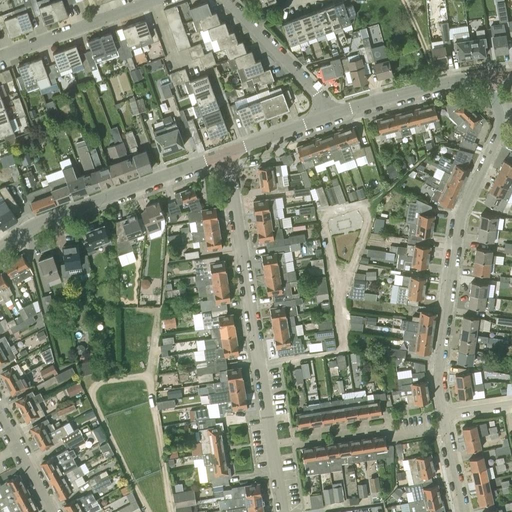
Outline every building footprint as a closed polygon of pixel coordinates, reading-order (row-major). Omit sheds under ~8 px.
[(35,0),(28,0),(30,4),(35,17),(41,15),(44,24),(56,20),(49,3),(38,7),(35,0)] [(64,6),(70,4),(68,0),(57,0),(49,3),(56,20),(67,16),(64,6)] [(86,0),(89,8),(97,5),(94,0),(86,0)] [(334,4),(342,26),(350,23),(349,18),(354,16),(355,12),(352,4),(345,7),(342,1),(334,4)] [(499,23),(508,21),(504,1),(496,3),(499,23)] [(211,14),(207,2),(190,8),(194,20),(211,14)] [(29,19),(35,17),(30,4),(13,11),(21,33),(32,29),(29,19)] [(333,29),(342,26),(334,4),(325,7),(333,29)] [(165,16),(178,12),(175,6),(163,10),(165,16)] [(324,33),(333,29),(325,7),(316,11),(324,33)] [(9,37),(21,33),(13,11),(0,15),(0,28),(0,29),(5,27),(9,37)] [(316,36),(324,33),(316,11),(308,14),(316,36)] [(167,22),(180,17),(178,12),(165,16),(167,22)] [(207,28),(220,23),(216,12),(211,14),(194,20),(198,31),(207,28)] [(307,39),(316,36),(308,14),(299,17),(307,39)] [(169,28),(182,23),(180,17),(167,22),(169,28)] [(298,42),(307,39),(299,17),(290,20),(298,42)] [(133,24),(141,46),(158,40),(154,27),(148,29),(144,20),(133,24)] [(289,45),(298,42),(290,20),(281,23),(289,45)] [(228,33),(228,32),(225,22),(220,23),(207,28),(211,39),(216,38),(216,37),(228,33)] [(440,23),(442,40),(443,44),(450,43),(450,39),(448,30),(449,30),(449,28),(448,22),(440,23)] [(171,34),(184,29),(182,23),(169,28),(171,34)] [(130,51),(141,46),(133,24),(121,28),(125,38),(119,40),(125,58),(129,70),(141,66),(140,62),(133,65),(130,56),(131,56),(130,51)] [(502,27),(501,24),(491,25),(495,53),(508,51),(506,33),(505,34),(504,26),(502,27)] [(173,39),(186,35),(184,29),(171,34),(173,39)] [(468,31),(472,57),(473,56),(474,58),(478,57),(479,56),(485,55),(484,46),(487,45),(484,29),(475,30),(476,38),(471,38),(470,31),(468,31)] [(237,42),(233,31),(229,33),(228,32),(228,33),(216,37),(216,38),(220,49),(225,47),(224,47),(237,43),(237,42)] [(470,57),(472,57),(468,31),(452,33),(454,50),(457,50),(458,58),(465,58),(466,59),(469,58),(470,57)] [(125,58),(119,40),(113,42),(110,32),(98,36),(106,58),(118,54),(120,60),(125,58)] [(175,45),(188,41),(186,35),(173,39),(175,45)] [(95,62),(106,58),(98,36),(87,40),(90,50),(85,52),(91,70),(97,68),(95,62)] [(365,52),(368,62),(374,61),(374,62),(378,78),(392,74),(388,59),(387,59),(386,53),(373,56),(368,37),(362,39),(364,47),(365,52)] [(187,49),(190,47),(188,41),(175,45),(178,52),(187,49)] [(246,52),(242,41),(237,42),(237,43),(224,47),(225,47),(229,58),(246,52)] [(189,54),(202,49),(200,44),(190,47),(187,49),(189,54)] [(75,45),(64,49),(70,66),(81,62),(85,73),(91,70),(85,52),(79,55),(75,45)] [(434,63),(447,60),(444,45),(431,48),(434,63)] [(362,64),(368,62),(365,52),(364,47),(358,49),(359,52),(347,56),(347,58),(349,70),(353,85),(367,81),(363,66),(362,67),(362,64)] [(72,71),(70,66),(64,49),(52,53),(55,63),(50,65),(54,76),(59,74),(58,70),(69,66),(71,71),(72,71)] [(191,60),(199,58),(204,56),(202,49),(189,54),(191,60)] [(246,52),(229,58),(233,70),(236,68),(254,62),(255,62),(251,50),(246,52)] [(201,63),(213,58),(211,53),(204,56),(199,58),(201,63)] [(306,63),(305,60),(303,55),(296,57),(303,64),(306,63)] [(54,76),(50,65),(44,67),(40,57),(29,61),(37,84),(39,90),(57,83),(54,76)] [(213,58),(201,63),(203,69),(216,65),(213,58)] [(321,67),(324,78),(334,76),(334,77),(342,75),(342,70),(339,58),(330,60),(331,64),(321,67)] [(259,80),(272,75),(270,69),(264,71),(260,60),(255,62),(254,62),(236,68),(241,82),(251,79),(258,76),(259,80)] [(19,90),(37,84),(29,61),(17,66),(21,76),(15,78),(19,90)] [(155,69),(153,62),(146,64),(149,71),(155,69)] [(132,78),(141,74),(141,73),(139,69),(139,68),(129,72),(132,78)] [(1,72),(5,82),(12,80),(8,69),(1,72)] [(193,92),(211,86),(207,74),(189,81),(184,69),(179,71),(184,83),(185,83),(189,94),(193,92)] [(178,85),(184,83),(179,71),(173,72),(178,85)] [(168,74),(171,83),(173,87),(178,85),(173,72),(168,74)] [(251,79),(253,84),(260,81),(261,86),(274,81),(272,75),(259,80),(258,76),(251,79)] [(254,85),(253,84),(251,79),(241,82),(240,83),(242,89),(254,85)] [(170,88),(168,83),(161,86),(165,98),(172,95),(170,88)] [(198,103),(215,97),(211,86),(193,92),(198,103)] [(237,95),(234,88),(224,92),(226,96),(230,95),(231,97),(237,95)] [(270,96),(277,114),(289,109),(287,104),(293,102),(288,90),(270,96)] [(265,118),(277,114),(270,96),(259,100),(265,118)] [(14,105),(20,103),(18,97),(12,99),(14,105)] [(198,103),(193,105),(197,117),(202,115),(219,108),(215,97),(198,103)] [(235,104),(229,106),(233,118),(239,116),(243,126),(254,122),(248,104),(245,97),(234,101),(235,104)] [(463,120),(473,110),(465,103),(466,102),(462,97),(451,100),(451,102),(445,104),(448,116),(457,125),(462,120),(463,120)] [(146,111),(142,98),(135,100),(139,113),(146,111)] [(133,115),(139,113),(135,100),(129,103),(133,115)] [(254,122),(265,118),(259,100),(248,104),(254,122)] [(16,111),(22,108),(20,103),(14,105),(16,111)] [(424,107),(428,123),(433,121),(435,128),(440,127),(438,120),(439,120),(438,118),(437,118),(434,104),(424,107)] [(424,124),(428,123),(424,107),(414,109),(420,132),(425,130),(424,124)] [(0,122),(8,120),(4,108),(0,110),(0,122)] [(22,108),(16,111),(18,116),(24,114),(22,108)] [(206,126),(223,120),(219,108),(202,115),(206,126)] [(34,109),(28,111),(31,118),(37,116),(34,109)] [(411,134),(420,132),(414,109),(405,112),(409,128),(410,131),(411,134)] [(473,110),(463,120),(468,125),(465,133),(475,138),(481,124),(485,120),(481,115),(479,117),(473,110)] [(405,132),(410,131),(409,128),(405,112),(395,115),(401,136),(402,142),(407,140),(405,132)] [(397,143),(402,142),(401,136),(395,115),(386,117),(390,133),(394,131),(397,143)] [(385,134),(390,133),(386,117),(376,120),(376,121),(379,133),(378,133),(379,135),(380,135),(381,142),(387,141),(385,134)] [(196,129),(194,124),(193,119),(186,121),(188,126),(190,131),(196,129)] [(0,135),(3,135),(12,131),(8,120),(0,122),(0,135)] [(65,129),(61,120),(54,123),(57,132),(65,129)] [(223,120),(206,126),(210,138),(228,131),(223,120)] [(163,126),(172,149),(183,145),(181,138),(177,126),(176,126),(175,122),(163,126)] [(39,129),(42,138),(50,135),(47,126),(39,129)] [(160,153),(172,149),(163,126),(152,130),(154,134),(153,134),(160,153)] [(351,152),(354,159),(365,154),(367,163),(374,161),(369,145),(361,148),(358,142),(359,141),(359,140),(358,140),(353,127),(344,130),(351,152)] [(196,129),(190,131),(194,143),(201,141),(196,129)] [(344,162),(354,159),(351,152),(344,130),(334,133),(342,155),(344,162)] [(12,131),(3,135),(5,141),(7,140),(15,137),(12,131)] [(132,155),(138,173),(152,168),(145,149),(137,152),(135,146),(137,146),(131,131),(124,134),(132,155)] [(30,141),(27,133),(18,136),(20,144),(26,142),(27,147),(32,145),(30,141)] [(347,169),(344,162),(342,155),(334,133),(325,137),(332,156),(332,157),(332,156),(335,163),(338,172),(347,169)] [(435,135),(437,142),(443,140),(441,133),(435,135)] [(474,150),(472,149),(475,142),(463,136),(458,146),(474,150)] [(15,137),(7,140),(9,146),(17,143),(15,137)] [(325,137),(316,140),(323,160),(332,156),(325,137)] [(316,140),(306,144),(314,165),(323,162),(323,160),(316,140)] [(138,173),(132,155),(127,157),(125,151),(126,151),(123,142),(114,145),(126,178),(138,173)] [(100,187),(88,150),(85,144),(78,147),(76,148),(85,173),(80,174),(87,192),(100,187)] [(305,169),(314,165),(306,144),(297,147),(302,160),(301,160),(301,163),(302,162),(305,169)] [(113,182),(126,178),(114,145),(107,147),(110,157),(112,156),(114,162),(107,164),(107,166),(113,182)] [(113,182),(107,166),(101,168),(101,167),(102,167),(96,151),(91,153),(90,150),(88,150),(100,187),(113,182)] [(498,171),(511,177),(511,152),(506,161),(503,160),(498,171)] [(0,158),(3,167),(9,165),(15,163),(11,154),(0,157),(0,158)] [(284,166),(290,165),(286,154),(281,156),(284,166)] [(407,157),(408,164),(415,162),(413,155),(407,157)] [(444,170),(465,179),(469,171),(456,165),(457,164),(455,163),(454,164),(448,161),(449,159),(442,155),(438,164),(431,161),(426,158),(423,161),(444,170)] [(87,192),(80,174),(76,176),(72,166),(69,158),(59,162),(61,169),(64,176),(72,197),(87,192)] [(398,163),(400,171),(406,169),(405,162),(398,163)] [(14,182),(20,180),(15,163),(9,165),(14,182)] [(298,171),(304,169),(302,163),(296,165),(298,171)] [(394,163),(386,166),(389,178),(398,176),(394,163)] [(260,179),(282,176),(280,165),(259,169),(259,168),(258,168),(260,179)] [(461,188),(465,179),(444,170),(440,178),(461,188)] [(305,188),(309,187),(311,184),(305,171),(301,172),(305,188)] [(511,177),(498,171),(493,181),(511,189),(511,177)] [(33,174),(32,174),(23,178),(22,178),(26,188),(37,184),(33,174)] [(282,176),(260,179),(261,189),(276,186),(277,192),(289,190),(288,185),(290,184),(289,175),(282,176)] [(64,176),(47,182),(49,186),(55,203),(72,197),(64,176)] [(333,186),(338,203),(338,204),(345,201),(336,177),(330,179),(333,186)] [(457,197),(461,188),(440,178),(437,184),(427,179),(425,182),(436,187),(457,197)] [(489,192),(507,201),(511,190),(511,189),(493,181),(489,192)] [(452,207),(457,197),(436,187),(425,182),(422,189),(428,192),(430,186),(435,188),(431,197),(437,200),(452,207)] [(0,202),(0,226),(2,229),(16,220),(13,215),(20,210),(4,186),(0,187),(0,193),(1,195),(4,200),(0,202)] [(55,203),(49,186),(40,189),(24,195),(27,203),(30,202),(34,211),(55,203)] [(321,206),(328,203),(321,186),(314,189),(321,206)] [(331,205),(338,203),(333,186),(325,189),(331,205)] [(361,186),(354,189),(358,200),(365,197),(361,186)] [(309,187),(305,188),(293,189),(294,197),(306,195),(310,194),(309,187)] [(191,211),(202,209),(198,197),(196,198),(193,188),(179,192),(174,194),(177,205),(188,201),(191,211)] [(357,198),(353,190),(347,193),(350,201),(357,198)] [(502,211),(507,201),(489,192),(483,202),(502,211)] [(254,211),(276,208),(275,198),(267,199),(253,201),(254,211)] [(415,203),(409,202),(406,222),(432,226),(434,216),(430,215),(431,206),(415,199),(415,203)] [(144,234),(160,229),(157,219),(164,217),(158,202),(145,206),(147,211),(141,214),(145,226),(144,234)] [(301,215),(314,213),(313,206),(298,208),(300,215),(301,215)] [(189,222),(196,221),(217,217),(215,207),(202,209),(191,211),(187,212),(189,222)] [(278,218),(281,217),(284,217),(282,207),(276,208),(254,211),(256,221),(278,218)] [(117,255),(133,250),(130,244),(136,242),(134,236),(142,233),(135,213),(126,217),(128,221),(122,223),(123,225),(116,225),(116,244),(117,255)] [(479,227),(495,229),(502,230),(503,218),(480,214),(479,227)] [(198,231),(219,228),(217,217),(196,221),(198,231)] [(278,218),(256,221),(257,231),(272,229),(281,228),(283,227),(281,217),(278,218)] [(431,236),(432,226),(406,222),(404,232),(408,233),(407,239),(419,240),(419,234),(431,236)] [(383,225),(374,224),(373,232),(382,234),(383,225)] [(107,233),(104,225),(93,229),(92,227),(86,229),(87,231),(83,232),(86,239),(82,241),(87,255),(96,251),(94,246),(110,240),(109,238),(111,237),(109,232),(107,233)] [(493,242),(495,229),(479,227),(477,239),(493,242)] [(198,241),(220,237),(219,228),(198,231),(192,232),(193,242),(198,241)] [(266,247),(290,243),(305,241),(304,234),(288,236),(288,237),(283,238),(281,228),(272,229),(257,231),(259,241),(265,240),(266,247)] [(169,246),(174,245),(173,242),(179,241),(178,234),(167,236),(169,246)] [(220,237),(198,241),(200,251),(207,250),(207,251),(222,249),(220,237)] [(290,243),(266,247),(267,253),(261,254),(261,256),(262,256),(263,265),(285,262),(293,260),(290,243)] [(399,253),(428,257),(431,255),(429,251),(430,247),(428,247),(416,245),(416,244),(413,244),(413,245),(406,244),(406,250),(402,249),(403,247),(390,245),(389,251),(399,253)] [(82,273),(79,256),(77,245),(62,247),(65,263),(60,264),(61,271),(64,289),(65,288),(71,288),(69,275),(75,274),(82,273)] [(474,261),(494,264),(496,254),(492,254),(492,250),(476,248),(474,261)] [(384,259),(385,251),(367,249),(366,256),(384,259)] [(185,259),(199,257),(198,251),(184,253),(185,259)] [(428,258),(428,257),(399,253),(396,268),(404,269),(405,264),(411,265),(410,266),(413,266),(413,265),(426,268),(427,268),(427,263),(430,261),(428,258)] [(22,277),(23,279),(33,274),(29,268),(23,258),(21,254),(12,259),(22,277)] [(60,277),(52,255),(37,260),(42,273),(43,272),(46,282),(60,277)] [(79,256),(82,273),(90,272),(86,255),(79,256)] [(311,268),(324,266),(323,258),(310,260),(311,268)] [(14,284),(23,279),(22,277),(12,259),(3,264),(4,265),(10,276),(9,277),(10,279),(11,278),(14,284)] [(203,274),(225,270),(224,261),(195,266),(197,275),(203,274)] [(493,273),(494,264),(474,261),(472,273),(489,276),(489,272),(493,273)] [(265,275),(286,272),(285,262),(263,265),(265,275)] [(324,266),(311,268),(308,268),(309,276),(325,273),(324,266)] [(205,284),(227,280),(225,270),(203,274),(197,275),(195,276),(196,285),(198,285),(205,284)] [(365,272),(365,274),(366,280),(376,280),(375,271),(365,272)] [(281,283),(288,281),(286,272),(265,275),(266,285),(281,283)] [(364,280),(365,274),(360,273),(355,272),(354,279),(364,280)] [(0,293),(3,298),(5,302),(10,299),(9,295),(12,294),(3,277),(2,277),(0,274),(0,273),(0,293)] [(401,285),(424,288),(425,279),(424,279),(424,278),(411,277),(411,276),(409,275),(409,276),(402,275),(401,281),(401,285)] [(327,292),(325,276),(312,278),(314,289),(317,289),(317,294),(327,292)] [(143,288),(146,288),(149,286),(150,282),(147,279),(143,279),(140,281),(140,285),(143,288)] [(367,281),(364,280),(354,279),(351,287),(366,289),(367,281)] [(206,294),(229,290),(227,280),(205,284),(198,285),(199,295),(206,294)] [(281,283),(266,285),(267,294),(267,295),(279,293),(280,299),(291,298),(289,281),(288,281),(281,283)] [(507,294),(508,282),(499,281),(498,293),(507,294)] [(469,294),(491,297),(492,290),(487,289),(487,284),(471,282),(469,294)] [(424,288),(401,285),(391,284),(389,302),(406,304),(407,297),(408,297),(421,299),(421,298),(423,299),(424,288)] [(206,294),(207,300),(200,301),(201,312),(227,308),(226,302),(230,301),(229,290),(206,294)] [(494,298),(491,297),(469,294),(468,307),(493,310),(494,298)] [(46,320),(55,317),(50,295),(41,297),(46,320)] [(271,319),(294,315),(297,314),(295,305),(294,298),(273,301),(274,308),(270,309),(271,319)] [(37,313),(36,311),(32,302),(23,307),(28,318),(37,313)] [(17,310),(20,316),(23,320),(25,319),(28,318),(23,307),(17,310)] [(411,321),(434,324),(435,314),(435,313),(421,312),(421,311),(420,310),(419,316),(412,315),(411,321)] [(212,328),(219,326),(234,324),(232,315),(233,315),(232,314),(210,318),(209,311),(201,312),(203,324),(211,323),(212,328)] [(317,322),(331,319),(330,313),(319,315),(320,321),(317,321),(317,322)] [(361,323),(362,316),(349,314),(350,321),(361,323)] [(273,329),(295,325),(294,315),(271,319),(273,329)] [(462,328),(477,330),(489,331),(490,321),(483,319),(463,316),(462,328)] [(176,327),(174,317),(164,319),(165,329),(176,327)] [(511,319),(496,317),(495,323),(511,325),(511,319)] [(0,321),(5,330),(10,327),(16,324),(13,318),(6,322),(4,319),(0,320),(0,321)] [(16,324),(10,327),(12,333),(28,324),(25,319),(23,320),(17,323),(16,324)] [(331,319),(317,322),(319,329),(332,327),(331,319)] [(411,321),(405,320),(400,319),(399,328),(410,330),(417,331),(433,333),(434,324),(411,321)] [(362,332),(363,323),(350,321),(351,331),(362,332)] [(213,337),(235,334),(234,324),(219,326),(220,331),(212,332),(213,337)] [(275,339),(297,335),(295,325),(273,329),(275,339)] [(476,335),(477,330),(462,328),(460,339),(475,341),(486,343),(497,344),(502,345),(503,339),(476,335)] [(39,341),(47,337),(43,330),(36,334),(39,341)] [(336,349),(333,330),(314,333),(315,341),(324,339),(325,351),(336,349)] [(431,343),(433,333),(417,331),(410,330),(409,339),(431,343)] [(215,347),(237,344),(235,334),(213,337),(215,347)] [(0,351),(10,346),(4,335),(0,337),(0,351)] [(297,335),(275,339),(276,349),(278,349),(279,356),(304,352),(303,343),(301,344),(300,337),(297,338),(297,335)] [(430,353),(431,343),(409,339),(407,350),(414,351),(414,352),(416,352),(429,353),(430,353)] [(473,353),(475,341),(460,339),(458,351),(473,353)] [(78,344),(75,347),(76,351),(78,354),(82,353),(85,351),(85,347),(82,344),(78,344)] [(237,344),(215,347),(204,349),(205,359),(224,357),(239,354),(238,353),(237,344)] [(10,346),(0,351),(0,365),(10,360),(10,361),(16,357),(10,346)] [(395,356),(402,357),(405,358),(406,350),(390,348),(389,355),(395,356)] [(44,362),(52,358),(49,349),(40,352),(44,362)] [(472,365),(473,353),(458,351),(457,362),(472,365)] [(359,352),(350,353),(352,362),(360,361),(359,352)] [(338,370),(346,368),(344,355),(336,356),(338,370)] [(376,364),(378,356),(371,355),(369,363),(376,364)] [(58,373),(57,371),(54,366),(56,366),(53,359),(47,362),(49,366),(40,370),(44,377),(53,373),(54,375),(58,373)] [(82,375),(94,372),(90,360),(78,364),(82,375)] [(414,362),(416,373),(424,371),(425,371),(424,364),(414,362)] [(220,381),(242,377),(241,367),(227,369),(226,363),(196,368),(198,382),(213,380),(212,372),(219,371),(220,381)] [(6,384),(23,375),(23,374),(25,373),(21,367),(20,368),(18,364),(2,373),(4,377),(3,378),(6,384)] [(303,374),(311,373),(310,364),(302,365),(303,374)] [(58,383),(75,374),(71,367),(54,376),(58,383)] [(297,384),(303,383),(301,369),(294,370),(297,384)] [(470,384),(475,384),(473,372),(455,375),(456,386),(470,384)] [(23,375),(6,384),(10,390),(11,390),(13,394),(29,386),(23,375)] [(399,389),(399,395),(406,394),(428,391),(426,381),(425,381),(413,383),(412,376),(398,378),(399,389)] [(208,393),(244,388),(242,377),(220,381),(214,382),(215,386),(207,387),(208,393)] [(79,381),(66,387),(70,397),(80,393),(79,391),(83,389),(79,381)] [(470,384),(456,386),(458,399),(472,397),(471,390),(477,390),(483,390),(483,389),(496,387),(496,381),(475,384),(470,384)] [(216,402),(245,397),(244,388),(208,393),(208,394),(206,395),(207,398),(216,397),(216,402)] [(174,390),(166,391),(168,399),(175,398),(174,390)] [(428,391),(406,394),(408,408),(418,407),(418,403),(423,402),(426,405),(429,402),(430,402),(428,391)] [(21,412),(38,402),(44,399),(40,392),(34,395),(33,392),(17,400),(19,404),(18,405),(21,412)] [(366,395),(369,416),(381,414),(378,393),(372,394),(366,395)] [(369,416),(366,395),(362,395),(354,397),(357,418),(369,416)] [(357,418),(354,397),(353,396),(342,398),(345,420),(357,418)] [(245,397),(216,402),(209,403),(210,406),(218,405),(219,416),(223,416),(225,410),(233,410),(241,408),(244,410),(247,407),(245,397)] [(333,421),(345,420),(342,398),(330,400),(333,421)] [(65,415),(76,410),(76,408),(75,407),(82,403),(80,399),(72,402),(73,404),(55,411),(50,413),(53,419),(58,416),(65,413),(65,415)] [(168,400),(157,401),(158,409),(170,407),(168,400)] [(333,421),(330,400),(321,402),(319,402),(318,402),(322,423),(333,421)] [(38,402),(21,412),(24,418),(26,418),(28,422),(44,413),(38,402)] [(310,425),(322,423),(318,402),(307,404),(310,425)] [(298,427),(310,425),(307,404),(302,405),(303,411),(295,412),(298,427)] [(197,420),(209,418),(207,408),(198,409),(198,407),(189,408),(190,418),(195,417),(195,420),(197,420)] [(96,415),(93,410),(86,413),(89,419),(96,415)] [(200,441),(222,438),(221,427),(222,426),(222,421),(215,422),(214,417),(209,418),(197,420),(200,441)] [(33,432),(36,439),(59,427),(56,422),(51,425),(47,419),(32,427),(34,431),(33,432)] [(464,439),(478,436),(488,434),(486,422),(475,425),(462,428),(464,439)] [(63,424),(59,427),(36,439),(40,445),(41,444),(43,448),(62,438),(61,436),(68,433),(63,424)] [(92,429),(96,435),(101,432),(98,426),(92,429)] [(65,444),(82,435),(78,427),(68,433),(61,436),(62,438),(65,444)] [(82,435),(65,444),(68,450),(85,441),(82,435)] [(373,438),(375,451),(382,450),(383,457),(386,457),(387,462),(393,462),(392,445),(386,446),(385,436),(373,438)] [(478,436),(464,439),(467,451),(481,448),(478,436)] [(202,453),(224,450),(222,438),(200,441),(202,453)] [(376,458),(375,451),(373,438),(361,439),(364,460),(376,458)] [(352,462),(364,460),(361,439),(349,441),(352,462)] [(341,464),(352,462),(349,441),(337,443),(341,464)] [(102,452),(110,447),(107,442),(99,446),(102,452)] [(329,466),(341,464),(337,443),(325,445),(329,471),(330,471),(329,466)] [(397,459),(404,458),(401,444),(395,445),(397,459)] [(318,473),(329,471),(325,445),(314,447),(317,467),(318,473)] [(495,454),(509,451),(508,446),(494,449),(495,454)] [(110,447),(102,452),(105,458),(113,453),(110,447)] [(304,469),(317,467),(314,447),(301,449),(304,469)] [(168,451),(169,458),(177,456),(176,449),(168,451)] [(205,465),(226,461),(224,450),(202,453),(192,455),(194,466),(205,465)] [(45,472),(67,459),(63,451),(46,459),(42,458),(41,462),(42,464),(41,465),(45,472)] [(410,468),(432,463),(429,453),(412,457),(412,458),(408,459),(403,460),(405,470),(410,468)] [(471,471),(485,468),(483,456),(469,459),(471,471)] [(50,481),(77,465),(73,457),(67,459),(45,472),(50,481)] [(215,485),(228,483),(227,478),(231,477),(230,470),(227,471),(226,461),(205,465),(207,481),(211,480),(212,486),(215,485)] [(413,483),(431,480),(430,475),(434,474),(432,463),(410,468),(413,483)] [(54,490),(82,475),(84,474),(79,464),(77,465),(50,481),(54,490)] [(474,482),(488,479),(485,468),(471,471),(474,482)] [(91,486),(108,476),(105,470),(87,479),(91,486)] [(396,473),(398,480),(406,478),(404,471),(396,473)] [(0,492),(1,495),(23,483),(18,474),(1,484),(0,483),(0,492)] [(82,475),(54,490),(59,499),(79,488),(78,486),(86,482),(82,475)] [(108,476),(91,486),(93,492),(112,483),(108,476)] [(371,492),(380,490),(378,476),(369,478),(371,492)] [(477,493),(491,490),(488,479),(474,482),(477,493)] [(233,497),(238,497),(260,493),(259,482),(257,482),(255,480),(253,483),(244,485),(232,487),(233,497)] [(414,500),(439,494),(437,485),(432,486),(431,480),(413,483),(414,484),(405,486),(406,492),(411,491),(414,500)] [(502,488),(510,486),(509,480),(500,482),(502,488)] [(332,487),(334,501),(343,499),(341,482),(332,484),(332,487)] [(8,502),(28,491),(23,483),(1,495),(2,496),(0,496),(0,506),(0,507),(1,506),(6,503),(8,502)] [(359,497),(367,496),(366,483),(357,484),(359,497)] [(334,501),(332,487),(329,487),(329,484),(324,485),(325,488),(323,488),(325,502),(334,501)] [(126,494),(130,492),(127,485),(120,489),(124,495),(126,494)] [(397,488),(391,494),(396,500),(403,493),(397,488)] [(173,493),(176,508),(190,505),(196,504),(193,489),(173,493)] [(491,490),(477,493),(479,505),(493,502),(491,490)] [(4,511),(11,511),(33,500),(28,491),(8,502),(6,503),(1,506),(4,511)] [(74,511),(88,504),(91,502),(96,500),(92,492),(84,496),(83,494),(63,505),(66,511),(74,511)] [(131,503),(135,500),(131,492),(126,494),(131,503)] [(260,493),(238,497),(233,497),(225,498),(226,504),(226,509),(240,507),(262,503),(260,493)] [(427,511),(427,508),(441,505),(439,494),(414,500),(408,502),(410,511),(406,511),(427,511)] [(311,509),(323,507),(321,495),(312,496),(313,502),(310,502),(311,509)] [(33,500),(11,511),(12,511),(13,511),(33,511),(38,510),(33,500)] [(135,500),(131,503),(119,509),(120,511),(128,511),(139,507),(135,500)] [(92,511),(93,511),(101,507),(99,503),(93,506),(91,502),(88,504),(74,511),(92,511)] [(263,511),(262,503),(240,507),(226,509),(226,511),(263,511)]
